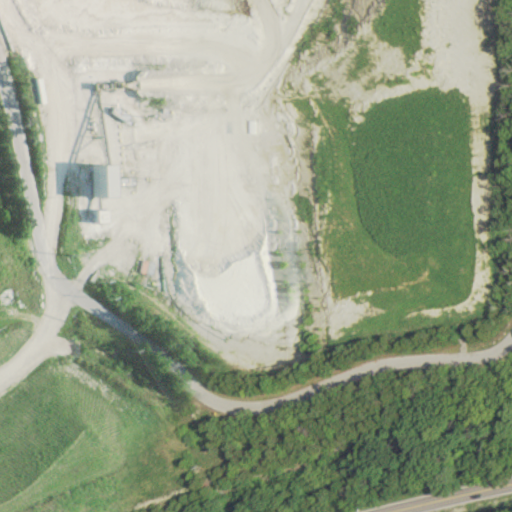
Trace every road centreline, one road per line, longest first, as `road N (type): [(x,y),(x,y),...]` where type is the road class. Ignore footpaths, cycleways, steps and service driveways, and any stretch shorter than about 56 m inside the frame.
road 1 (residential): [(511,338),(487,354),(383,363),(261,405),(211,399),(54,271),(0,73)]
road 2 (secondary): [(387,511),(511,484)]
